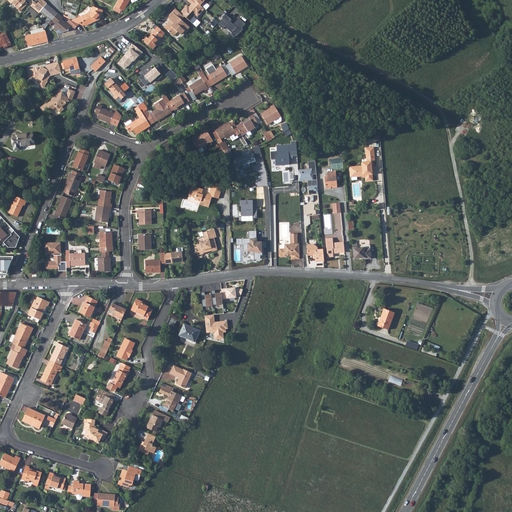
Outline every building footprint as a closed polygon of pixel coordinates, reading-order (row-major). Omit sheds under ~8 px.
[(24,0),(7,0),(11,4),(12,3),(18,8),(17,9),(20,11),(27,4),(25,1),(24,0)] [(34,2),(30,6),(38,14),(40,12),(47,4),(42,0),(40,0),(37,4),(34,2)] [(129,0),(118,0),(114,9),(120,13),(122,9),(124,10),(129,0)] [(199,5),(193,0),(185,0),(190,4),(188,7),(187,5),(179,12),(184,16),(189,22),(194,15),(197,17),(204,9),(199,5)] [(47,4),(40,12),(41,13),(42,12),(46,15),(52,8),(47,4)] [(84,14),(71,20),(78,24),(81,25),(84,24),(85,26),(100,19),(104,9),(93,6),(93,8),(91,11),(84,14)] [(52,8),(46,15),(51,20),(51,21),(57,13),(52,8)] [(179,12),(178,11),(175,8),(173,11),(174,12),(182,19),(184,16),(179,12)] [(174,12),(169,17),(184,30),(185,31),(189,26),(182,19),(174,12)] [(78,24),(71,20),(69,19),(66,23),(61,19),(62,17),(57,13),(51,21),(55,24),(53,27),(57,30),(59,29),(63,32),(67,31),(71,26),(74,29),(78,24)] [(218,23),(217,24),(222,29),(224,27),(229,22),(231,20),(226,14),(218,23)] [(169,22),(168,23),(177,32),(178,31),(181,34),(184,30),(169,17),(168,18),(172,21),(170,23),(169,22)] [(214,18),(210,24),(214,28),(217,24),(218,23),(214,18)] [(238,19),(232,25),(236,28),(231,33),(235,37),(243,29),(240,28),(245,24),(238,19)] [(232,25),(229,22),(224,27),(231,33),(236,28),(232,25)] [(177,32),(168,23),(164,27),(173,35),(177,32)] [(147,37),(144,41),(154,49),(157,45),(156,44),(165,33),(161,29),(159,32),(155,29),(148,37),(147,37)] [(4,31),(0,33),(0,46),(3,46),(4,48),(11,45),(4,31)] [(48,42),(45,31),(26,36),(28,46),(46,42),(48,42)] [(143,51),(133,43),(129,47),(131,48),(118,63),(125,68),(128,65),(129,65),(133,59),(134,60),(139,55),(140,55),(143,51)] [(240,54),(229,62),(236,72),(247,64),(240,54)] [(101,56),(92,64),(96,70),(105,60),(101,56)] [(77,57),(63,61),(65,69),(69,67),(70,71),(71,73),(73,74),(81,72),(77,58),(77,57)] [(29,73),(30,75),(30,77),(32,78),(32,80),(35,79),(37,78),(41,81),(40,82),(39,84),(39,85),(43,88),(44,87),(47,82),(46,81),(50,76),(61,73),(58,63),(47,66),(45,70),(42,67),(30,71),(30,72),(29,73)] [(148,68),(140,75),(147,83),(152,79),(152,80),(158,76),(160,78),(164,74),(161,71),(164,69),(160,64),(155,67),(153,65),(150,67),(151,68),(149,69),(148,68)] [(205,75),(211,85),(227,75),(220,65),(205,75)] [(172,80),(179,77),(171,69),(165,75),(171,81),(172,80)] [(193,83),(190,86),(186,88),(189,92),(192,90),(195,95),(204,88),(205,90),(208,88),(208,87),(211,85),(205,75),(202,71),(198,73),(201,78),(196,81),(193,83)] [(111,77),(104,83),(108,87),(109,86),(115,93),(113,95),(116,98),(119,95),(121,98),(126,94),(123,92),(129,87),(125,82),(122,84),(116,76),(112,79),(111,77)] [(182,83),(179,77),(172,80),(175,84),(176,84),(177,86),(182,83)] [(195,95),(192,90),(189,92),(193,99),(197,97),(195,95)] [(44,105),(39,109),(42,113),(47,110),(48,112),(53,108),(57,114),(62,110),(60,108),(67,103),(69,104),(74,94),(67,92),(64,99),(60,93),(53,99),(54,99),(44,106),(44,105)] [(189,100),(184,92),(169,101),(166,96),(163,98),(171,111),(174,109),(175,110),(189,100)] [(171,111),(163,98),(158,102),(161,106),(152,112),(150,114),(147,109),(143,112),(144,115),(151,125),(157,120),(158,121),(172,112),(171,111)] [(143,101),(138,105),(143,112),(147,109),(148,108),(143,101)] [(268,122),(273,118),(281,113),(274,102),(270,104),(271,105),(261,111),(268,122)] [(98,104),(95,113),(99,115),(97,118),(111,123),(115,113),(101,108),(102,106),(98,104)] [(252,132),(253,130),(251,127),(259,122),(253,112),(248,115),(249,116),(237,124),(241,131),(243,133),(246,131),(248,133),(249,134),(252,132)] [(151,125),(144,115),(127,126),(130,132),(134,129),(137,135),(141,132),(140,131),(143,129),(144,130),(151,125)] [(237,124),(234,119),(230,121),(230,120),(216,129),(217,129),(221,136),(221,137),(226,134),(227,136),(236,130),(238,133),(241,131),(237,124)] [(287,120),(282,122),(284,130),(290,127),(287,120)] [(198,147),(199,147),(203,145),(210,140),(211,141),(214,139),(206,127),(203,129),(203,130),(198,134),(198,135),(193,139),(198,147)] [(263,134),(267,141),(272,138),(268,131),(263,134)] [(12,138),(13,149),(18,148),(32,147),(30,136),(12,138)] [(222,144),(226,151),(228,150),(232,149),(227,141),(222,144)] [(269,151),(270,164),(275,165),(289,165),(288,156),(296,155),(295,143),(276,145),(275,151),(269,151)] [(251,146),(253,154),(254,158),(262,156),(259,145),(251,146)] [(362,165),(360,165),(362,176),(365,175),(365,180),(372,179),(371,172),(371,167),(373,167),(372,160),(374,160),(373,152),(373,147),(365,147),(366,156),(369,156),(369,160),(366,161),(362,161),(362,165)] [(76,161),(73,168),(82,171),(88,156),(89,152),(80,149),(79,152),(78,152),(75,160),(76,161)] [(99,150),(93,163),(105,168),(110,155),(99,150)] [(239,175),(244,174),(252,172),(249,164),(255,163),(254,158),(253,154),(235,157),(233,161),(235,167),(238,167),(239,175)] [(307,161),(308,169),(311,169),(312,174),(316,174),(315,161),(307,161)] [(114,165),(107,180),(118,184),(124,169),(114,165)] [(360,165),(350,166),(350,171),(355,171),(355,173),(361,172),(361,175),(361,176),(362,176),(360,165)] [(306,181),(313,180),(312,174),(311,169),(308,169),(297,171),(298,182),(306,181)] [(66,187),(64,193),(73,197),(81,178),(79,178),(81,174),(72,171),(71,175),(69,174),(67,181),(65,186),(66,187)] [(324,177),(325,189),(331,189),(331,187),(337,186),(335,172),(326,172),(327,176),(324,177)] [(98,175),(95,180),(102,183),(105,178),(98,175)] [(306,181),(308,195),(317,194),(316,180),(313,180),(306,181)] [(193,186),(189,196),(196,199),(195,201),(205,204),(204,207),(209,209),(211,202),(210,202),(211,200),(212,201),(212,198),(219,200),(222,192),(212,188),(210,194),(208,195),(208,197),(202,195),(204,190),(193,186)] [(100,190),(98,206),(111,208),(112,203),(110,203),(111,192),(100,190)] [(72,200),(61,196),(60,200),(61,200),(54,216),(64,220),(72,200)] [(18,198),(10,214),(19,219),(24,207),(26,208),(28,204),(18,198)] [(251,219),(257,219),(256,200),(240,199),(241,216),(251,215),(251,219)] [(339,203),(332,203),(333,214),(340,213),(339,203)] [(98,206),(97,206),(95,220),(106,222),(107,216),(109,216),(109,211),(111,211),(111,208),(98,206)] [(150,209),(137,210),(137,213),(138,213),(139,224),(150,224),(150,209)] [(20,237),(11,227),(7,231),(11,235),(1,244),(3,246),(5,244),(8,247),(16,247),(20,237)] [(203,253),(202,252),(207,250),(212,249),(212,251),(217,250),(214,238),(216,237),(214,230),(202,233),(203,236),(204,240),(200,241),(200,243),(194,245),(197,255),(203,254),(203,253)] [(100,247),(101,251),(102,251),(109,251),(113,251),(113,246),(112,246),(112,232),(99,232),(100,247)] [(285,255),(291,255),(294,254),(294,259),(299,259),(299,243),(297,243),(297,233),(290,233),(290,243),(285,243),(285,248),(279,248),(279,256),(285,256),(285,255)] [(150,234),(138,234),(138,249),(150,249),(150,234)] [(253,259),(261,259),(260,242),(256,242),(255,238),(248,238),(248,243),(245,243),(246,251),(253,252),(253,259)] [(334,255),(334,253),(344,252),(343,242),(333,243),(332,238),(325,238),(327,257),(334,257),(334,255)] [(59,271),(66,271),(66,267),(66,262),(61,262),(61,255),(61,253),(60,253),(60,243),(45,244),(45,254),(53,254),(53,256),(54,256),(54,262),(48,262),(45,265),(46,269),(57,268),(57,267),(58,267),(59,271)] [(324,262),(323,249),(317,250),(317,247),(314,244),(312,247),(309,245),(306,245),(307,256),(313,255),(315,257),(315,262),(324,262)] [(358,245),(353,245),(354,258),(365,258),(365,259),(371,259),(370,245),(369,245),(367,245),(365,246),(365,247),(358,248),(358,245)] [(171,252),(165,253),(165,260),(165,264),(183,261),(181,247),(175,248),(176,252),(171,252)] [(70,267),(70,266),(85,265),(84,253),(69,253),(69,255),(66,255),(66,262),(66,267),(70,267)] [(159,253),(159,260),(144,260),(145,273),(160,272),(159,264),(165,264),(165,260),(165,253),(159,253)] [(0,273),(7,273),(12,260),(9,260),(9,256),(0,256),(0,273)] [(102,258),(97,258),(98,266),(98,271),(110,271),(110,257),(109,257),(102,258)] [(220,291),(221,298),(235,297),(235,294),(240,296),(242,288),(233,287),(225,287),(221,288),(220,291)] [(0,305),(13,306),(16,292),(0,291),(0,305)] [(220,291),(211,292),(212,304),(222,304),(221,298),(220,291)] [(200,294),(201,305),(212,304),(211,292),(200,294)] [(35,301),(28,315),(40,321),(47,306),(48,306),(50,303),(38,297),(36,301),(35,301)] [(81,308),(79,314),(89,319),(97,302),(87,298),(82,308),(81,308)] [(145,304),(141,302),(142,301),(137,298),(131,309),(143,316),(142,317),(147,320),(153,309),(148,307),(149,306),(145,304)] [(118,316),(122,318),(127,308),(122,306),(121,307),(113,303),(108,313),(117,317),(118,316)] [(380,315),(376,324),(388,329),(395,312),(384,308),(381,315),(380,315)] [(204,315),(205,332),(213,332),(214,338),(223,338),(223,332),(226,331),(225,328),(228,328),(227,319),(214,321),(213,314),(204,315)] [(75,320),(68,336),(79,341),(86,325),(75,320)] [(21,323),(12,343),(13,343),(17,345),(23,348),(30,334),(31,334),(34,328),(27,325),(27,326),(21,323)] [(90,323),(88,327),(91,329),(92,329),(90,333),(94,335),(98,327),(91,323),(90,323)] [(184,323),(178,334),(194,342),(199,330),(184,323)] [(101,351),(99,355),(104,358),(106,355),(113,339),(107,336),(101,351)] [(125,338),(117,356),(126,360),(128,357),(129,357),(131,351),(134,343),(125,338)] [(408,340),(406,346),(418,350),(420,343),(408,340)] [(53,355),(50,361),(59,365),(65,352),(66,352),(68,348),(57,343),(52,354),(53,355)] [(23,348),(17,345),(14,351),(13,351),(7,364),(18,369),(24,356),(25,356),(28,350),(23,348)] [(50,361),(50,360),(41,379),(51,384),(57,370),(60,371),(62,366),(59,365),(50,361)] [(121,362),(119,366),(130,371),(132,367),(121,362)] [(109,383),(107,388),(115,392),(117,387),(120,388),(124,380),(123,380),(124,378),(126,379),(130,371),(119,366),(111,384),(109,383)] [(174,366),(170,374),(177,377),(177,376),(180,377),(177,385),(186,389),(193,374),(184,369),(184,370),(174,366)] [(0,377),(1,378),(0,379),(0,394),(5,397),(11,382),(12,383),(15,378),(1,372),(0,374),(0,377)] [(407,380),(405,385),(412,388),(414,382),(407,380)] [(165,388),(162,394),(169,397),(164,408),(174,412),(178,404),(179,405),(183,397),(173,392),(174,389),(167,386),(166,389),(165,388)] [(103,390),(102,392),(108,394),(107,396),(113,400),(115,396),(103,390)] [(108,394),(102,392),(101,394),(99,393),(95,400),(100,402),(99,403),(103,405),(102,408),(101,407),(98,413),(106,417),(109,411),(108,411),(111,404),(112,404),(114,400),(113,400),(107,396),(108,394)] [(76,394),(74,400),(83,404),(86,399),(76,394)] [(35,411),(28,407),(22,420),(31,425),(31,424),(39,428),(45,415),(35,411)] [(154,411),(147,427),(148,427),(148,429),(155,433),(158,428),(160,428),(163,421),(169,423),(171,419),(154,411)] [(61,423),(72,427),(77,417),(66,412),(61,423)] [(88,426),(85,426),(84,430),(86,432),(85,435),(98,443),(101,438),(104,439),(108,433),(97,426),(96,428),(95,427),(95,426),(95,425),(95,423),(89,422),(88,426)] [(155,441),(147,437),(144,445),(142,444),(138,451),(148,456),(150,452),(154,454),(156,448),(152,446),(155,441)] [(5,454),(0,463),(0,464),(14,471),(21,458),(16,456),(14,458),(11,456),(10,457),(5,454)] [(26,465),(23,474),(26,475),(25,479),(38,482),(41,472),(29,468),(30,466),(26,465)] [(132,486),(134,478),(135,474),(140,475),(141,471),(129,467),(127,471),(125,470),(122,472),(118,484),(128,487),(128,486),(132,486)] [(49,472),(46,484),(62,490),(66,478),(61,476),(60,477),(54,475),(54,473),(49,472)] [(73,491),(77,491),(83,492),(82,495),(90,496),(91,484),(80,483),(80,481),(74,480),(73,486),(73,491)] [(0,490),(0,497),(7,500),(10,493),(1,490),(0,490)] [(96,505),(112,506),(117,507),(117,498),(114,497),(114,495),(98,493),(96,505)] [(0,497),(0,502),(7,505),(9,501),(7,500),(0,497)]
